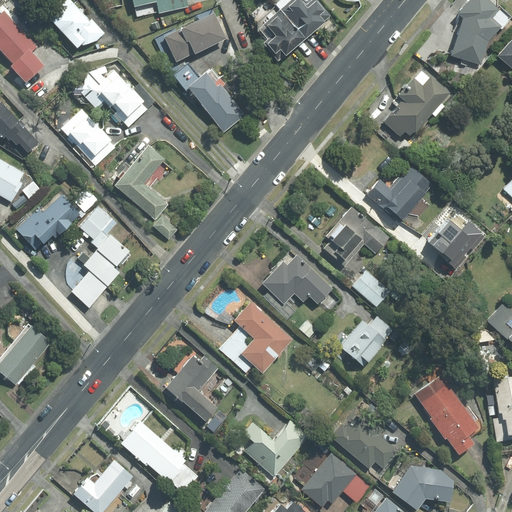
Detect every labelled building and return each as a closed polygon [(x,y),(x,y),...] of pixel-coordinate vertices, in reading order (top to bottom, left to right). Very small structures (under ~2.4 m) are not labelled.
[(67,0),(63,0),(45,20),(72,52),(78,45),(95,42),(104,34),(67,0)] [(126,0),(128,8),(152,2),(154,14),(186,7),(183,0),(126,0)] [(303,6),(297,0),(288,0),(252,32),(261,42),(257,45),(273,64),(319,24),(313,17),(318,12),(309,2),(303,6)] [(503,21),(480,0),(464,0),(451,14),(458,20),(445,56),(477,67),(484,43),(503,21)] [(0,11),(0,10),(0,57),(7,64),(3,69),(18,84),(39,66),(27,53),(35,47),(0,11)] [(220,41),(207,14),(159,37),(172,64),(220,41)] [(511,75),(511,33),(491,56),(511,75)] [(124,128),(146,110),(112,71),(81,97),(92,110),(101,102),(124,128)] [(199,74),(182,90),(222,135),(243,116),(215,84),(211,87),(199,74)] [(443,95),(424,78),(416,87),(408,80),(392,96),(397,101),(379,122),(403,141),(443,95)] [(0,139),(18,158),(35,142),(0,105),(0,139)] [(78,110),(58,129),(92,168),(114,148),(78,110)] [(158,161),(140,147),(108,187),(151,222),(164,206),(138,185),(158,161)] [(23,177),(0,164),(0,198),(7,203),(23,177)] [(386,193),(375,183),(356,204),(375,221),(383,212),(394,224),(427,186),(408,169),(386,193)] [(511,176),(500,188),(511,199),(511,176)] [(29,181),(17,190),(25,200),(37,190),(29,181)] [(35,210),(13,231),(32,250),(47,235),(51,239),(67,224),(62,220),(71,211),(56,195),(38,213),(35,210)] [(115,223),(93,206),(74,228),(80,232),(78,235),(84,239),(86,237),(89,240),(87,243),(94,248),(78,267),(85,272),(66,292),(84,309),(114,273),(110,268),(125,252),(104,236),(115,223)] [(371,256),(386,239),(348,206),(322,238),(326,242),(319,249),(340,267),(360,244),(371,256)] [(174,231),(157,218),(149,228),(166,240),(174,231)] [(443,246),(421,224),(406,241),(429,262),(443,246)] [(313,306),(327,289),(293,256),(282,266),(279,261),(257,285),(280,305),(290,294),(299,303),(305,297),(313,306)] [(387,291),(362,271),(349,287),(372,308),(387,291)] [(289,340),(252,308),(246,302),(229,322),(235,327),(216,350),(243,374),(249,367),(258,374),(289,340)] [(511,315),(498,302),(480,321),(511,350),(511,315)] [(360,321),(337,347),(360,367),(383,340),(382,340),(391,330),(374,316),(365,326),(360,321)] [(31,364),(47,344),(27,327),(0,357),(0,377),(12,387),(16,382),(19,385),(35,367),(31,364)] [(188,356),(160,389),(180,408),(181,406),(198,420),(210,407),(194,393),(215,368),(201,355),(197,360),(192,357),(191,358),(188,356)] [(472,426),(436,374),(409,393),(426,417),(425,418),(439,439),(440,438),(451,454),(468,443),(462,434),(472,426)] [(511,374),(487,378),(493,418),(489,418),(493,441),(511,438),(511,374)] [(352,415),(331,439),(365,469),(371,461),(380,469),(395,452),(376,435),(380,430),(368,420),(364,425),(352,415)] [(249,423),(240,433),(247,442),(241,451),(258,466),(256,468),(268,479),(269,477),(310,436),(291,416),(267,440),(249,423)] [(171,450),(136,420),(115,443),(140,464),(141,463),(165,483),(166,482),(179,493),(195,476),(180,463),(182,461),(180,459),(184,455),(174,446),(171,450)] [(353,503),(367,486),(327,453),(296,490),(317,508),(323,500),(328,504),(339,491),(353,503)] [(81,476),(66,493),(88,511),(97,511),(129,476),(110,459),(89,483),(81,476)] [(407,465),(387,492),(411,510),(420,498),(445,502),(447,480),(437,469),(407,465)] [(240,511),(261,489),(238,468),(227,481),(222,477),(207,494),(211,498),(198,511),(240,511)] [(379,495),(372,488),(363,499),(369,505),(379,495)] [(399,511),(382,497),(368,511),(399,511)] [(280,508),(274,503),(266,511),(301,511),(287,500),(280,508)] [(178,511),(166,501),(156,511),(178,511)]
